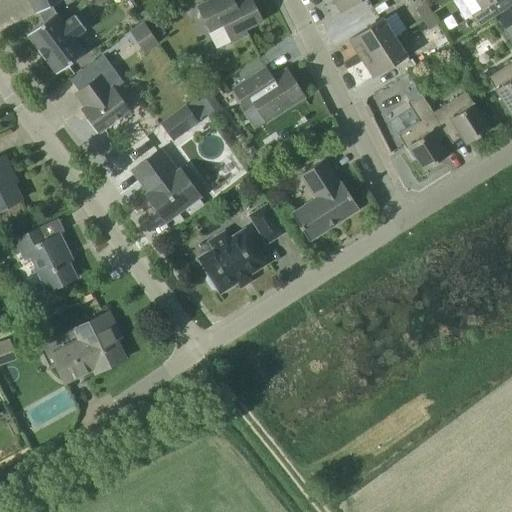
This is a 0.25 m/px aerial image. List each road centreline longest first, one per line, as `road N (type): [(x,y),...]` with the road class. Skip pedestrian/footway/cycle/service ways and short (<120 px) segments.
road 1 (residential): [(202,353),(0,73)]
road 2 (residential): [(289,0),(399,232)]
road 3 (residential): [(202,353),(88,430),(0,475)]
road 4 (residential): [(202,353),(399,232)]
road 5 (track): [(317,511),(202,353)]
road 6 (residential): [(399,232),(511,156)]
